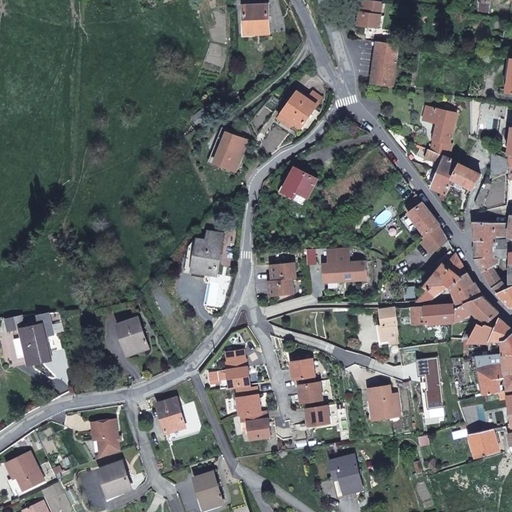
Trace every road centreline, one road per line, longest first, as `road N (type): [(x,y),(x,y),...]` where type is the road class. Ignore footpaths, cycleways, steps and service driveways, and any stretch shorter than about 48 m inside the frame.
road 1 (residential): [(345,93),(302,146),(251,186),(237,303),(199,361),(138,392),(44,412),(0,440)]
road 2 (residential): [(450,228),(345,93)]
